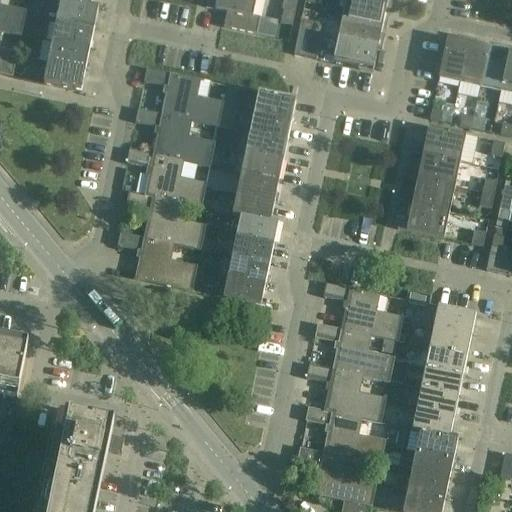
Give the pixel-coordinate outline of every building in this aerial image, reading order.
[(35,20),(39,0),(28,0),(25,18),(35,20)] [(91,0),(52,0),(52,4),(60,6),(60,4),(89,11),(90,9),(91,0)] [(217,0),(215,11),(223,13),(224,13),(226,14),(223,30),(256,36),(260,19),(253,18),(256,0),(217,0)] [(346,0),(342,20),(382,28),(382,29),(385,30),(388,17),(384,16),(386,10),(386,8),(346,0)] [(345,0),(346,0),(386,8),(386,10),(389,10),(391,0),(345,0)] [(60,6),(56,25),(93,33),(98,11),(90,9),(89,11),(60,4),(60,6)] [(0,34),(20,39),(25,15),(0,9),(0,34)] [(283,11),(280,25),(292,27),(295,13),(283,11)] [(38,21),(35,20),(25,18),(25,19),(26,19),(23,32),(35,34),(38,21)] [(342,20),(337,42),(377,50),(377,51),(381,52),(384,37),(380,37),(382,29),(382,28),(342,20)] [(312,24),(301,21),(298,33),(309,36),(310,36),(312,24)] [(56,25),(52,45),(89,53),(93,33),(56,25)] [(304,59),(309,36),(298,33),(293,57),(304,59)] [(309,36),(304,59),(316,62),(321,38),(310,36),(309,36)] [(455,41),(446,40),(438,79),(460,84),(468,44),(469,44),(470,40),(456,38),(455,41)] [(333,63),(359,68),(373,71),(377,51),(377,50),(337,42),(333,63)] [(489,49),(490,45),(476,42),(476,46),(469,44),(468,44),(460,84),(480,88),(488,48),(489,49)] [(52,45),(48,65),(85,73),(89,53),(52,45)] [(480,88),(500,92),(508,53),(509,53),(510,49),(497,46),(496,50),(489,49),(488,48),(480,88)] [(0,76),(12,79),(17,55),(0,51),(0,76)] [(500,92),(511,94),(511,53),(509,53),(508,53),(500,92)] [(43,86),(81,94),(85,73),(48,65),(43,86)] [(196,81),(146,71),(144,84),(169,89),(163,117),(187,122),(187,123),(219,129),(224,106),(192,99),(196,81)] [(258,94),(254,115),(291,123),(295,102),(258,94)] [(430,122),(442,124),(444,113),(432,110),(430,122)] [(138,111),(136,119),(135,124),(160,129),(154,157),(154,158),(197,167),(210,170),(215,146),(183,140),(187,123),(187,122),(163,117),(138,111)] [(254,115),(249,136),(286,144),(291,123),(254,115)] [(462,117),(460,128),(472,130),(474,119),(462,117)] [(483,133),(486,122),(474,119),(472,130),(483,133)] [(511,126),(503,125),(500,136),(511,139),(511,137),(511,126)] [(460,164),(465,137),(427,129),(424,145),(415,143),(413,154),(422,156),(422,155),(460,164)] [(249,136),(245,156),(282,164),(286,144),(249,136)] [(491,157),(502,159),(505,146),(494,143),(491,157)] [(154,157),(130,152),(127,165),(152,171),(146,198),(145,199),(179,206),(178,207),(201,212),(207,187),(193,184),(197,167),(154,158),(154,157)] [(214,152),(211,168),(222,170),(225,154),(214,152)] [(454,189),(460,164),(422,155),(422,156),(419,171),(410,169),(407,180),(417,182),(417,180),(454,189)] [(245,156),(240,175),(278,184),(282,164),(245,156)] [(240,175),(236,195),(273,203),(278,184),(240,175)] [(402,205),(412,207),(412,206),(449,215),(454,189),(417,180),(417,182),(414,196),(404,194),(402,205)] [(497,184),(485,181),(482,195),(494,197),(497,184)] [(127,201),(126,208),(150,213),(144,241),(170,246),(170,247),(200,253),(203,241),(205,228),(175,222),(178,207),(179,206),(145,199),(146,198),(129,195),(127,201)] [(269,224),(269,223),(273,203),(236,195),(231,218),(240,220),(240,218),(269,224)] [(491,211),(494,197),(482,195),(479,208),(491,211)] [(511,209),(511,198),(502,197),(500,209),(511,211),(511,209)] [(443,241),(449,215),(412,206),(412,207),(408,222),(399,220),(396,232),(443,241)] [(498,221),(509,223),(511,211),(500,209),(498,221)] [(240,220),(236,239),(273,247),(278,225),(269,223),(269,224),(240,218),(240,220)] [(496,230),(495,230),(491,248),(502,251),(506,232),(496,230)] [(474,233),(471,246),(483,249),(486,235),(474,233)] [(120,235),(117,249),(142,254),(136,281),(192,293),(191,295),(200,297),(205,275),(196,273),(197,269),(167,263),(170,247),(170,246),(144,241),(120,235)] [(236,239),(231,258),(269,266),(273,247),(236,239)] [(203,241),(200,253),(209,255),(212,243),(203,241)] [(487,269),(486,273),(497,276),(502,251),(491,248),(487,269)] [(511,253),(502,251),(497,276),(508,278),(509,276),(511,259),(511,253)] [(231,258),(227,279),(264,287),(269,266),(231,258)] [(227,279),(222,301),(260,309),(264,287),(227,279)] [(377,296),(326,286),(323,299),(348,304),(342,331),(342,332),(369,338),(368,339),(398,345),(399,337),(403,320),(373,314),(377,296)] [(410,295),(408,304),(425,308),(427,299),(410,295)] [(437,309),(433,330),(471,338),(475,317),(437,309)] [(317,326),(314,341),(340,346),(334,373),(360,379),(360,380),(389,386),(394,362),(365,356),(368,339),(369,338),(342,332),(342,331),(317,326)] [(466,359),(471,338),(433,330),(429,351),(466,359)] [(0,395),(16,399),(26,350),(14,347),(0,344),(0,395)] [(462,379),(466,359),(429,351),(425,371),(462,379)] [(334,373),(309,368),(306,381),(331,386),(325,414),(359,421),(359,422),(381,427),(386,402),(356,396),(360,380),(360,379),(334,373)] [(458,399),(462,379),(425,371),(421,391),(458,399)] [(421,391),(416,412),(454,420),(458,399),(421,391)] [(309,410),(306,423),(331,429),(325,456),(350,462),(380,468),(385,445),(356,438),(359,422),(359,421),(325,414),(309,410)] [(449,440),(450,439),(454,420),(416,412),(412,434),(420,435),(420,434),(449,440)] [(108,424),(59,413),(56,430),(38,511),(89,511),(99,463),(105,464),(107,454),(119,457),(122,441),(104,437),(108,424)] [(410,433),(406,452),(416,454),(453,462),(457,441),(450,439),(449,440),(420,434),(420,435),(412,434),(410,433)] [(387,441),(385,449),(395,451),(396,443),(387,441)] [(316,497),(343,503),(341,511),(369,511),(370,509),(371,509),(376,485),(347,479),(350,462),(325,456),(300,450),(297,464),(322,469),(316,497)] [(416,454),(412,475),(449,483),(453,462),(416,454)] [(511,481),(511,457),(505,456),(500,479),(511,481)] [(412,475),(407,495),(444,503),(449,483),(412,475)] [(407,495),(403,511),(442,511),(444,503),(407,495)]
